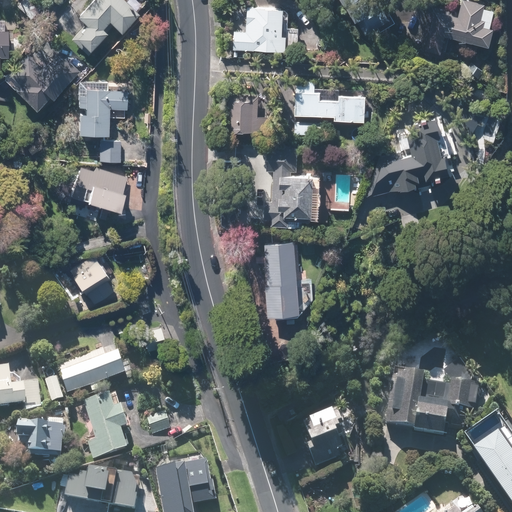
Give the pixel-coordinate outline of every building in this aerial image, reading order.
[(141,10),(129,0),(93,0),(81,13),(89,20),(73,36),(89,51),(115,22),(124,29),(141,10)] [(350,0),(372,35),(396,20),(383,0),(350,0)] [(464,0),(461,12),(433,6),(422,50),(447,56),(452,32),(493,41),(497,25),(486,22),(488,16),(485,15),(488,2),(478,0),(464,0)] [(286,33),(287,5),(251,4),(250,30),(237,29),(236,46),(289,48),(290,33),(286,33)] [(9,28),(0,28),(0,53),(9,53),(9,28)] [(55,95),(80,69),(60,51),(44,68),(27,52),(11,69),(23,80),(17,86),(39,107),(52,93),(55,95)] [(301,78),(299,111),(339,112),(339,116),(368,117),(368,93),(341,92),(341,98),(323,97),(323,90),(316,89),(317,79),(301,78)] [(108,80),(80,80),(80,103),(87,104),(87,110),(80,110),(79,130),(110,130),(110,105),(128,105),(128,88),(108,88),(108,80)] [(261,94),(236,93),(235,128),(269,129),(270,116),(260,116),(261,94)] [(441,113),(417,119),(419,127),(412,129),(417,150),(399,155),(398,149),(380,153),(367,193),(420,179),(419,176),(455,167),(450,151),(446,152),(441,132),(446,131),(441,113)] [(327,122),(296,120),(295,130),(326,133),(327,122)] [(121,139),(101,138),(100,157),(120,158),(121,139)] [(298,146),(270,145),(269,168),(277,169),(275,199),(269,198),(268,216),(274,217),(274,222),(291,223),(291,217),(314,218),(314,213),(321,214),(323,172),(297,171),(298,146)] [(94,168),(81,164),(72,193),(121,208),(127,189),(124,188),(128,176),(95,166),(94,168)] [(303,310),(296,239),(268,242),(275,312),(303,310)] [(114,286),(92,252),(71,266),(94,300),(114,286)] [(126,350),(64,370),(72,392),(133,372),(126,350)] [(475,381),(475,375),(462,358),(447,370),(454,380),(453,383),(429,380),(430,373),(397,368),(389,422),(450,430),(450,426),(468,429),(471,407),(478,408),(482,382),(475,381)] [(0,403),(24,401),(25,408),(43,405),(41,381),(14,384),(12,365),(0,366),(0,403)] [(61,377),(49,380),(54,401),(66,398),(61,377)] [(114,391),(87,401),(100,439),(91,442),(97,458),(133,446),(127,427),(134,425),(127,404),(120,406),(114,391)] [(340,410),(303,423),(318,465),(345,456),(343,448),(351,445),(340,410)] [(167,411),(147,417),(152,434),(172,427),(167,411)] [(68,423),(24,420),(23,442),(29,443),(28,454),(66,456),(68,423)] [(511,439),(504,428),(476,446),(511,501),(511,439)] [(212,459),(160,468),(167,511),(198,511),(197,503),(219,499),(212,459)] [(75,475),(71,495),(141,507),(145,484),(144,484),(138,473),(95,465),(94,472),(86,470),(85,476),(75,475)]
